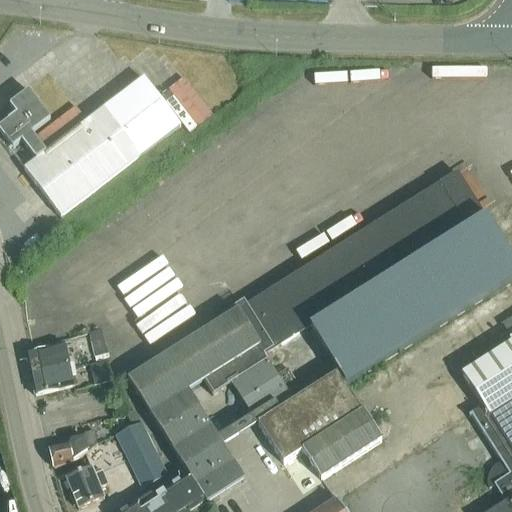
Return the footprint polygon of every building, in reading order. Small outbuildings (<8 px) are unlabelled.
[(22,144),(37,163),(25,173),(61,221),(181,130),(144,82),(47,156),(32,137),(51,122),(29,94),(10,108),(17,118),(0,130),(0,134),(13,151),(22,144)] [(322,484),(351,465),(382,445),(363,415),(362,415),(338,377),(305,398),(288,371),(275,379),(262,358),(484,217),(458,175),(357,239),(238,314),(238,313),(200,338),(165,360),(128,383),(185,473),(189,480),(208,507),(208,508),(245,484),(234,467),(222,448),(257,426),(258,428),(284,468),(303,455),(322,484)] [(346,389),(511,284),(511,260),(486,220),(309,331),(346,389)] [(511,511),(511,320),(502,327),(506,334),(511,343),(511,345),(479,366),(462,378),(483,411),(470,419),(501,467),(499,468),(496,470),(494,473),(492,475),(491,478),(490,481),(489,484),(489,487),(489,490),(490,493),(497,491),(509,508),(502,511),(511,511)] [(100,332),(89,336),(94,359),(108,356),(100,332)] [(511,343),(506,334),(472,355),(479,366),(511,345),(511,343)] [(27,358),(31,378),(75,369),(74,365),(68,366),(65,348),(27,358)] [(97,370),(101,387),(116,384),(111,367),(97,370)] [(75,369),(31,378),(35,398),(60,393),(73,390),(71,378),(77,377),(75,369)] [(143,493),(169,479),(135,413),(121,420),(127,432),(115,438),(143,493)] [(69,446),(50,451),(51,458),(50,461),(51,467),(54,470),(54,471),(70,468),(88,455),(98,447),(95,434),(85,436),(84,440),(71,443),(69,446)] [(103,474),(94,478),(92,471),(67,481),(73,498),(71,501),(74,508),(78,509),(79,511),(81,511),(104,503),(100,491),(108,488),(103,474)] [(199,511),(208,507),(189,480),(156,501),(153,496),(129,511),(199,511)]
